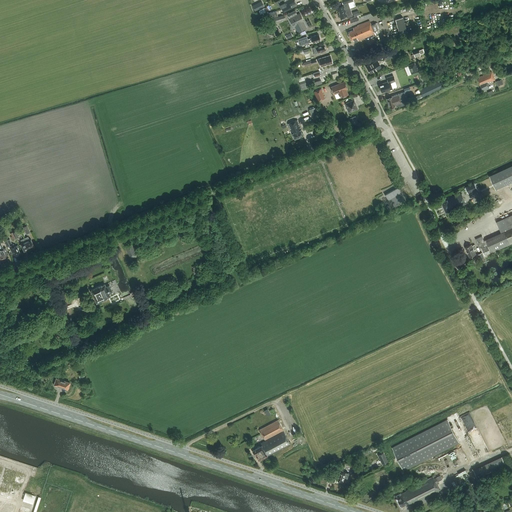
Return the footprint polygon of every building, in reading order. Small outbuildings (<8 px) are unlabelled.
[(341,0),(343,5),(337,7),(338,12),(345,10),(350,8),(348,3),(353,1),(353,0),(341,0)] [(262,8),(259,2),(252,6),(255,12),(262,8)] [(345,10),(338,12),(340,17),(346,16),(347,18),(353,16),(350,8),(345,10)] [(287,14),(289,19),(297,15),(295,10),(287,14)] [(304,21),(300,13),(297,15),(289,19),(293,27),(295,26),(298,32),(306,28),(303,22),(304,21)] [(284,15),(271,19),(272,23),(285,19),(284,15)] [(408,33),(403,17),(395,19),(400,35),(408,33)] [(354,42),(355,42),(355,43),(358,42),(357,41),(375,34),(374,31),(378,29),(375,23),(371,25),(369,21),(357,26),(358,26),(353,28),(354,30),(348,32),(351,40),(353,39),(354,42)] [(398,33),(379,40),(380,44),(400,38),(398,33)] [(307,39),(306,37),(298,40),(300,46),(312,42),(313,43),(320,41),(318,35),(311,37),(311,38),(307,39)] [(326,50),(324,44),(313,48),(315,54),(326,50)] [(397,56),(395,49),(383,53),(386,60),(397,56)] [(318,59),(321,67),(332,63),(330,55),(318,59)] [(381,67),(377,60),(366,67),(370,74),(381,67)] [(492,72),(479,77),(479,79),(478,79),(480,85),(488,82),(492,81),(495,80),(492,72)] [(388,81),(379,84),(381,93),(392,89),(390,83),(395,81),(393,75),(387,78),(388,81)] [(420,90),(423,97),(442,88),(439,80),(420,90)] [(345,82),(331,87),(334,94),(339,92),(340,95),(339,95),(340,97),(341,97),(348,94),(346,90),(347,89),(345,82)] [(488,82),(480,85),(482,90),(484,89),(485,91),(490,88),(488,82)] [(317,101),(325,98),(321,88),(314,91),(317,101)] [(389,108),(395,106),(395,107),(399,106),(400,106),(405,104),(405,102),(408,101),(405,92),(392,96),(392,97),(387,99),(389,108)] [(357,109),(354,100),(345,104),(349,112),(357,109)] [(309,109),(313,120),(319,118),(315,107),(309,109)] [(352,125),(360,122),(358,115),(350,118),(352,125)] [(303,136),(301,130),(297,120),(287,123),(291,131),(292,133),(292,134),(294,139),(303,136)] [(511,165),(489,175),(495,189),(511,181),(511,165)] [(475,183),(465,187),(468,194),(477,190),(475,183)] [(401,186),(387,193),(394,207),(408,201),(401,186)] [(447,200),(441,202),(446,213),(452,210),(466,204),(462,194),(447,200)] [(511,214),(496,222),(501,233),(484,241),(482,236),(475,239),(479,248),(481,247),(482,248),(481,248),(485,255),(511,243),(511,214)] [(24,238),(29,249),(34,247),(31,239),(30,240),(28,236),(24,238)] [(29,249),(24,238),(21,240),(22,243),(21,244),(24,251),(29,249)] [(20,253),(16,246),(15,246),(14,244),(12,245),(10,239),(5,242),(7,247),(10,246),(11,248),(10,248),(14,256),(20,253)] [(6,247),(3,248),(2,245),(0,241),(0,250),(1,254),(4,260),(7,258),(6,255),(9,254),(6,247)] [(125,246),(128,252),(134,249),(131,243),(125,246)] [(476,249),(474,245),(472,246),(471,244),(465,247),(469,257),(476,254),(474,250),(476,249)] [(91,290),(97,303),(107,298),(110,296),(109,293),(112,292),(110,286),(106,287),(105,284),(102,286),(91,290)] [(54,385),(67,389),(70,382),(56,378),(54,385)] [(265,440),(283,430),(278,420),(259,430),(265,440)] [(392,448),(404,471),(459,443),(447,420),(392,448)] [(290,444),(289,443),(284,431),(260,443),(261,445),(253,450),(255,455),(255,454),(259,460),(267,456),(290,444)] [(388,462),(383,453),(378,456),(382,465),(388,462)] [(480,476),(509,465),(505,456),(476,468),(480,476)] [(338,470),(335,478),(342,481),(344,477),(347,478),(348,473),(345,472),(342,471),(343,470),(340,469),(340,470),(338,470)] [(402,496),(397,499),(401,507),(407,504),(406,503),(409,502),(410,505),(440,490),(437,484),(438,483),(436,478),(434,479),(432,476),(424,480),(411,487),(412,488),(406,491),(401,494),(402,496)] [(35,503),(37,494),(27,491),(24,500),(35,503)] [(12,511),(14,507),(0,503),(0,511),(12,511)]
